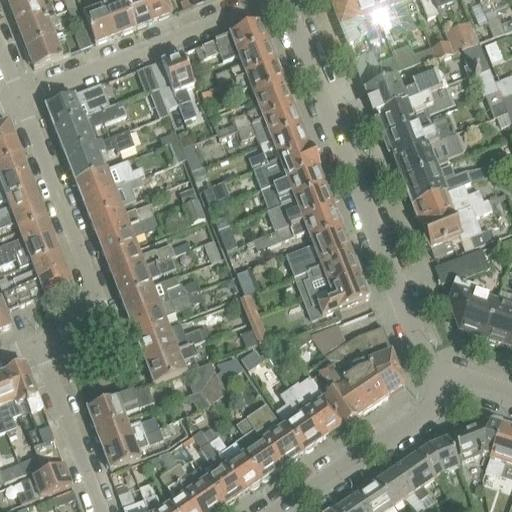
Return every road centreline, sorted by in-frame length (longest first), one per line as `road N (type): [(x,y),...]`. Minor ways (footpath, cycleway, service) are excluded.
road 1 (residential): [(442,380),(426,363),(281,0)]
road 2 (residential): [(40,342),(100,318),(19,100)]
road 3 (residential): [(19,100),(274,0)]
road 4 (residential): [(279,511),(427,407),(442,380)]
road 5 (residential): [(103,511),(40,342)]
